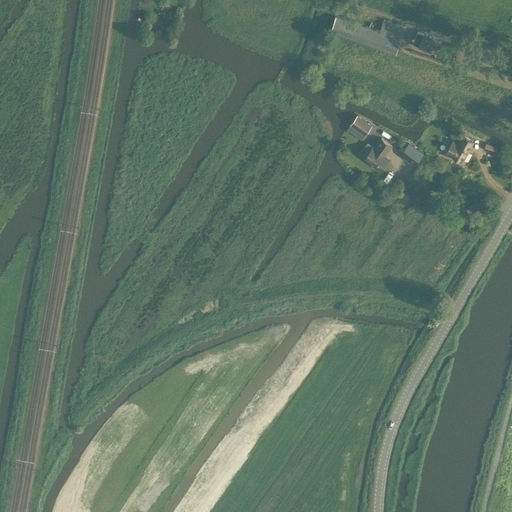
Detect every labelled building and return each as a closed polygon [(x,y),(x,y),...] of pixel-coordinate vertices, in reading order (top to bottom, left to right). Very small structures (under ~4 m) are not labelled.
[(380,31),(373,28),(336,16),(331,31),(397,53),(405,28),(384,20),(380,31)] [(442,41),(418,32),(413,45),(437,54),(442,41)] [(372,126),(358,116),(351,126),(365,136),(372,126)] [(447,154),(463,163),(474,142),(463,136),(459,144),(453,141),(447,154)] [(365,158),(369,162),(381,170),(389,158),(385,155),(391,145),(380,137),(373,148),(365,158)] [(484,150),(496,154),(499,146),(487,142),(484,150)] [(359,155),(365,158),(373,148),(367,143),(359,155)] [(409,144),(400,156),(415,166),(423,155),(409,144)]
